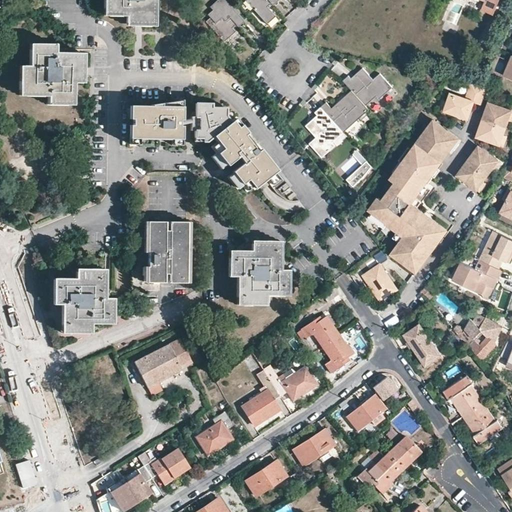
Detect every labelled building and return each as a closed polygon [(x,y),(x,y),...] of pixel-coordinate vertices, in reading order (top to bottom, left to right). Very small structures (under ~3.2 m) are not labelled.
[(104,0),(104,16),(127,16),(126,25),(157,25),(156,0),(104,0)] [(244,22),(224,0),(217,0),(210,7),(212,10),(207,15),(210,18),(205,22),(224,42),(236,32),(232,28),(236,25),(238,27),(244,22)] [(279,1),(278,0),(244,0),(267,25),(276,17),(267,7),(271,4),(273,6),(279,1)] [(483,0),(484,0),(481,8),(494,13),(499,0),(483,0)] [(55,43),(29,43),(29,65),(20,65),(19,96),(48,96),(48,104),(74,105),(74,83),(84,83),(84,53),(55,52),(55,43)] [(374,78),(363,66),(351,77),(349,74),(343,79),(352,89),(366,105),(377,95),(380,98),(393,86),(381,72),(374,78)] [(471,100),(476,85),(472,84),(467,98),(471,100)] [(480,104),(486,88),(476,85),(471,100),(467,98),(452,93),(446,109),(467,118),(470,109),(473,101),(480,104)] [(366,105),(352,89),(332,107),(327,101),(321,106),(344,131),(369,108),(366,105)] [(182,121),(183,101),(152,105),(152,106),(130,106),(130,119),(133,119),(133,125),(129,125),(129,135),(130,135),(129,144),(139,144),(139,139),(139,136),(172,137),(172,140),(172,145),(181,146),(182,127),(179,127),(179,121),(182,121)] [(511,109),(489,102),(487,106),(486,111),(483,118),(506,127),(509,119),(511,111),(511,109)] [(257,146),(250,137),(247,140),(244,136),(247,133),(240,125),(237,128),(232,121),(230,123),(225,117),(226,109),(221,109),(211,109),(211,105),(195,104),(195,113),(191,113),(191,117),(190,132),(195,132),(194,135),(203,136),(203,139),(203,142),(206,143),(213,137),(218,143),(223,150),(217,154),(212,158),(221,169),(226,165),(227,167),(234,161),(239,167),(232,172),(233,174),(228,178),(237,189),(242,185),(248,180),(253,186),(255,189),(267,179),(274,173),(277,170),(260,149),(257,152),(254,149),(257,146)] [(333,141),(344,131),(321,106),(315,111),(318,114),(306,124),(316,136),(310,142),(322,156),(336,144),(333,141)] [(482,137),(501,144),(504,135),(506,127),(483,118),(480,127),(477,135),(482,137)] [(240,125),(235,119),(232,121),(237,128),(240,125)] [(435,131),(439,124),(434,120),(430,127),(435,131)] [(447,139),(451,133),(439,124),(435,131),(430,127),(410,153),(402,164),(391,181),(394,183),(382,201),(378,198),(372,207),(373,212),(387,222),(387,223),(399,232),(405,236),(401,242),(393,253),(410,266),(414,260),(422,265),(443,235),(435,230),(440,223),(431,217),(425,213),(416,206),(410,203),(414,197),(419,191),(423,185),(425,182),(429,176),(432,172),(439,162),(448,149),(453,143),(447,139)] [(460,139),(451,133),(447,139),(453,143),(448,149),(451,151),(456,144),(460,139)] [(464,155),(484,170),(488,164),(494,156),(474,141),(470,147),(464,155)] [(217,154),(223,150),(218,143),(212,148),(217,154)] [(402,164),(410,153),(407,151),(399,163),(402,164)] [(479,177),(484,170),(464,155),(458,163),(453,170),(473,185),(479,177)] [(494,156),(488,164),(491,167),(498,158),(494,156)] [(364,175),(371,164),(367,159),(346,178),(353,185),(364,175)] [(442,163),(439,162),(432,172),(434,174),(442,163)] [(272,185),(279,179),(274,173),(267,179),(272,185)] [(482,179),(479,177),(473,185),(477,187),(482,179)] [(253,186),(248,180),(242,185),(247,191),(253,186)] [(427,188),(423,185),(419,191),(423,194),(427,188)] [(511,189),(509,188),(504,199),(507,200),(502,211),(511,216),(511,189)] [(420,200),(414,197),(410,203),(416,206),(420,200)] [(384,228),(387,223),(387,222),(373,212),(370,218),(384,228)] [(184,237),(184,221),(145,221),(145,236),(145,252),(147,252),(146,266),(145,266),(145,282),(184,283),(184,267),(184,252),(184,237)] [(447,229),(440,223),(435,230),(443,235),(447,229)] [(511,238),(494,229),(479,258),(486,262),(498,267),(503,258),(506,260),(511,248),(511,238)] [(405,236),(399,232),(395,237),(401,242),(405,236)] [(288,295),(289,269),(280,269),(281,242),(250,241),(250,251),(228,251),(227,274),(236,274),(235,303),(266,304),(266,294),(288,295)] [(486,262),(479,258),(474,255),(472,260),(476,262),(475,266),(460,258),(451,277),(480,292),(485,283),(493,287),(498,277),(502,269),(498,267),(486,262)] [(417,271),(422,265),(414,260),(410,266),(417,271)] [(399,289),(380,262),(361,275),(380,302),(399,289)] [(114,323),(114,297),(105,297),(106,269),(76,268),(76,278),(53,278),(53,304),(62,304),(61,332),(92,333),(92,323),(114,323)] [(511,274),(502,269),(498,277),(502,283),(511,288),(511,274)] [(444,287),(436,280),(425,292),(428,296),(434,291),(438,294),(444,287)] [(488,296),(493,287),(485,283),(480,292),(488,296)] [(340,293),(333,285),(322,294),(328,302),(328,303),(340,293)] [(504,325),(477,312),(472,319),(470,317),(465,327),(457,324),(453,327),(467,344),(472,349),(481,359),(495,343),(504,325)] [(339,334),(326,315),(320,319),(318,316),(295,332),(301,341),(312,333),(321,346),(339,334)] [(431,333),(428,328),(425,331),(419,323),(403,334),(425,366),(441,355),(435,346),(438,344),(430,334),(431,333)] [(339,334),(321,346),(328,355),(330,359),(325,363),(323,364),(328,370),(329,369),(330,371),(329,371),(330,373),(349,360),(346,357),(352,353),(339,334)] [(178,369),(193,362),(181,339),(182,339),(182,337),(155,351),(155,350),(151,351),(152,353),(146,356),(146,355),(143,356),(144,357),(134,362),(152,396),(153,395),(152,394),(161,390),(161,391),(163,391),(158,382),(158,380),(158,379),(173,372),(174,374),(179,371),(178,369)] [(270,365),(263,369),(274,386),(280,395),(287,391),(292,401),(318,384),(305,365),(292,373),(289,370),(283,374),(282,373),(277,377),(270,365)] [(274,386),(263,369),(256,374),(263,386),(259,389),(262,393),(242,406),(255,425),(280,409),(273,400),(280,395),(274,386)] [(451,397),(464,415),(484,401),(472,383),(474,382),(473,381),(472,381),(467,373),(466,374),(467,375),(445,390),(444,389),(443,390),(449,398),(448,398),(448,400),(451,397)] [(396,389),(387,376),(372,387),(381,400),(396,389)] [(377,413),(384,408),(374,393),(343,416),(354,430),(368,420),(377,413)] [(421,412),(411,398),(407,402),(416,415),(421,412)] [(484,401),(464,415),(475,433),(472,435),(474,437),(475,436),(480,443),(503,427),(498,419),(496,420),(484,401)] [(233,424),(225,412),(211,420),(214,425),(195,437),(207,455),(233,439),(226,429),(233,424)] [(372,424),(380,418),(377,413),(368,420),(372,424)] [(334,445),(328,436),(323,429),(293,449),(303,465),(334,445)] [(405,434),(386,452),(402,469),(421,451),(405,434)] [(144,452),(138,456),(143,465),(151,477),(158,473),(164,483),(189,467),(177,448),(166,455),(166,454),(163,456),(164,456),(158,460),(156,457),(150,461),(144,452)] [(376,463),(383,456),(376,449),(369,456),(376,463)] [(402,469),(386,452),(383,456),(376,463),(368,470),(376,479),(374,480),(377,483),(376,484),(384,491),(392,483),(390,481),(402,469)] [(511,459),(498,468),(511,489),(508,491),(509,493),(509,492),(510,493),(511,492),(511,494),(511,459)] [(286,476),(276,460),(245,480),(255,496),(286,476)] [(27,461),(16,465),(23,488),(35,485),(27,461)] [(151,477),(143,465),(130,474),(132,478),(109,492),(121,510),(152,491),(145,481),(151,477)] [(132,478),(130,474),(107,488),(109,492),(132,478)] [(227,511),(218,497),(194,511),(227,511)]
